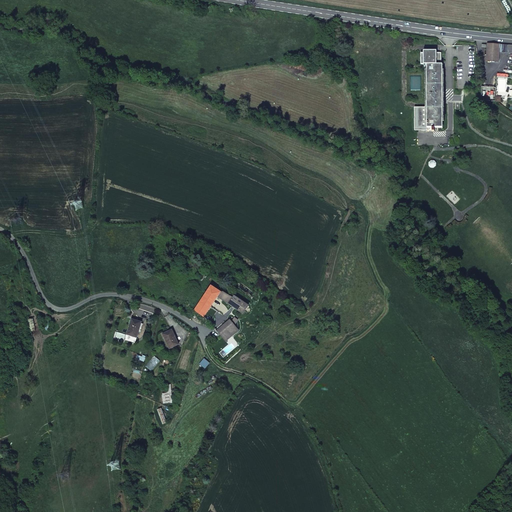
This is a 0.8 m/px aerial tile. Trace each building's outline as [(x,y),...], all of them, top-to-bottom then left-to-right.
[(499,44),(487,43),(486,61),(498,62),(499,52),(499,44)] [(499,52),(507,53),(508,45),(499,44),(499,52)] [(435,53),(421,53),(421,64),(426,64),(426,108),(417,107),(417,128),(431,128),(431,130),(432,130),(432,131),(435,131),(435,128),(442,128),(443,64),(441,64),(441,53),(438,53),(438,51),(435,51),(435,53)] [(228,303),(232,298),(223,292),(222,293),(211,286),(195,310),(204,317),(211,307),(215,310),(219,302),(218,302),(221,298),(228,303)] [(233,298),(232,298),(228,303),(244,314),(249,306),(234,296),(233,298)] [(142,322),(132,319),(127,335),(137,338),(142,322)] [(230,320),(225,324),(228,329),(234,324),(230,320)] [(228,331),(232,336),(239,330),(235,324),(234,324),(228,329),(225,324),(217,331),(221,336),(228,331)] [(172,330),(163,334),(170,349),(179,345),(172,330)] [(221,336),(226,342),(232,336),(228,331),(221,336)] [(171,384),(166,385),(167,393),(163,394),(164,404),(168,403),(168,405),(171,405),(171,403),(173,403),(171,384)]
